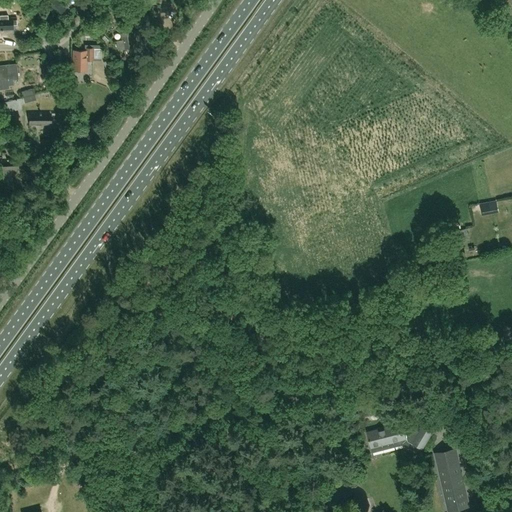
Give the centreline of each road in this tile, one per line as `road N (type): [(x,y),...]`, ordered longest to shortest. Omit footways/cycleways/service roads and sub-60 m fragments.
road 1 (trunk): [(0,370),(269,0)]
road 2 (trunk): [(255,0),(0,350)]
road 3 (residential): [(511,340),(140,439)]
road 4 (unclassified): [(216,0),(0,302)]
road 5 (unknown): [(0,46),(48,49),(114,0)]
